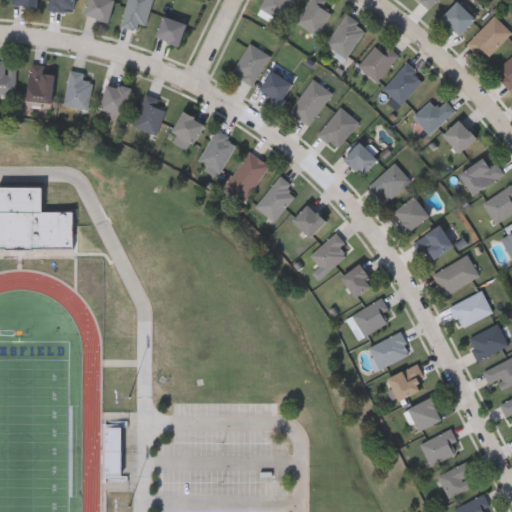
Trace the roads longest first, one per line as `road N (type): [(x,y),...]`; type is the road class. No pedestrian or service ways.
road 1 (residential): [(0,37),(141,65),(207,91),(294,151),(373,227),(424,301),(511,483)]
road 2 (residential): [(511,133),(427,42),(372,0)]
